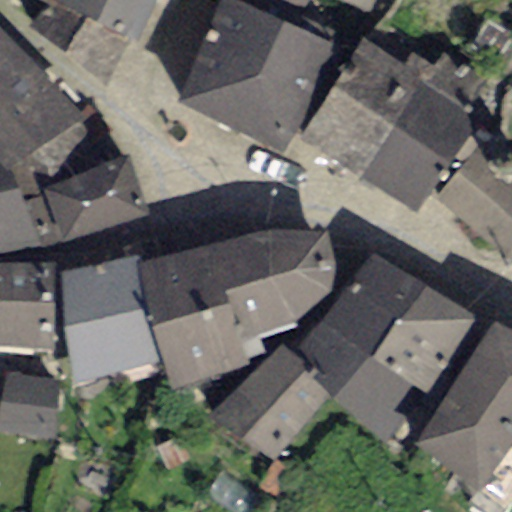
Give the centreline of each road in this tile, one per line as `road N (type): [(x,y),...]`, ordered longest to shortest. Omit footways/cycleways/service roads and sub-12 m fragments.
road 1 (residential): [(511,311),(460,272),(353,217),(240,211)]
road 2 (residential): [(0,269),(181,243),(240,211)]
road 3 (residential): [(0,23),(130,126)]
road 4 (residential): [(148,139),(211,0)]
